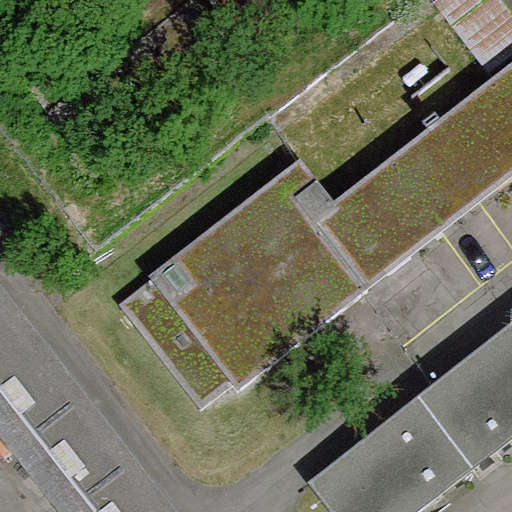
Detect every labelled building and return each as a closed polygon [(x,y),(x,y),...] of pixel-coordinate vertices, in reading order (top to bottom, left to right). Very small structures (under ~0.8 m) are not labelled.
[(296,0),(101,0),(14,67),(87,161),(296,0)] [(446,0),(438,7),(456,30),(492,0),(446,0)] [(494,0),(456,31),(475,54),(511,23),(511,13),(501,0),(494,0)] [(511,23),(475,54),(493,76),(511,61),(511,23)] [(294,163),(115,304),(193,404),(230,375),(241,389),(363,293),(511,176),(511,65),(330,209),(294,163)] [(176,511),(0,287),(0,391),(95,511),(176,511)] [(411,511),(511,434),(511,322),(434,383),(309,486),(329,511),(411,511)] [(0,440),(55,511),(95,511),(0,391),(0,440)]
